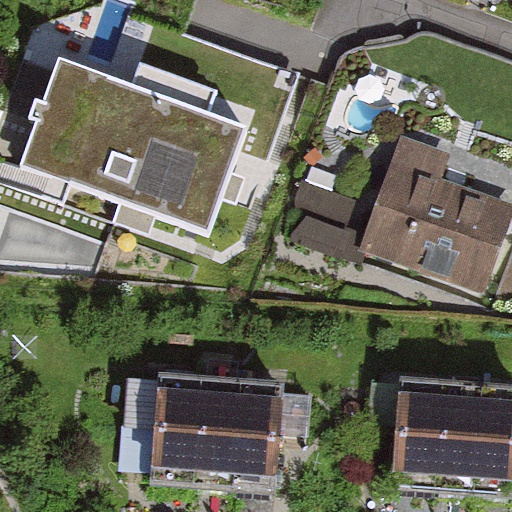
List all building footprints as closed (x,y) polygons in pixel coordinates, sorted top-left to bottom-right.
[(140,211),(210,237),(227,189),(248,132),(60,64),(22,169),(140,211)] [(361,258),(482,303),(511,223),(511,175),(406,137),(361,258)] [(311,187),(292,246),(341,262),(361,203),(311,187)] [(203,380),(154,378),(154,467),(201,469),(203,380)] [(248,382),(203,380),(201,469),(247,470),(248,382)] [(444,382),(395,381),(395,480),(443,480),(444,382)] [(295,383),(248,382),(247,470),(294,472),(295,383)] [(492,384),(444,382),(443,480),(491,480),(492,384)] [(511,384),(492,384),(491,480),(511,480),(511,384)]
